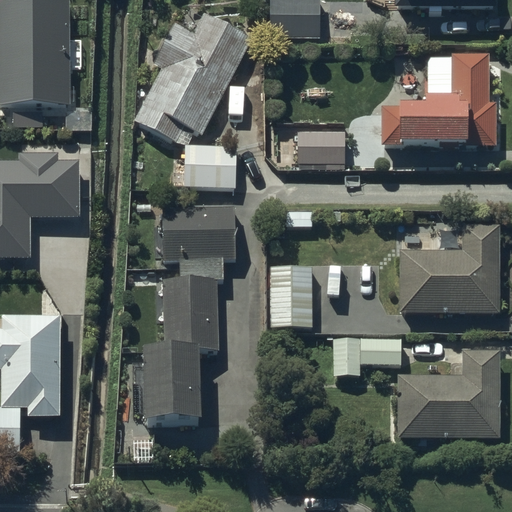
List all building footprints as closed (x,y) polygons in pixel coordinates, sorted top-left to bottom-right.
[(394,0),(394,17),(426,16),(426,23),(440,23),(440,16),(477,16),(477,18),(493,18),(493,0),(394,0)] [(320,5),(270,4),(270,47),(319,47),(320,5)] [(67,8),(0,7),(0,114),(68,114),(67,8)] [(160,79),(134,128),(176,150),(184,136),(202,143),(252,46),(204,21),(194,40),(174,29),(151,75),(160,79)] [(486,66),(449,64),(449,111),(422,112),(422,115),(384,116),(384,118),(380,118),(380,157),(395,157),(395,160),(464,159),(464,155),(494,155),(494,112),(488,111),(486,66)] [(343,140),(298,140),(297,172),(342,172),(343,140)] [(236,152),(185,152),(184,195),(236,196),(236,152)] [(76,163),(0,164),(0,262),(31,262),(31,223),(77,222),(76,163)] [(143,356),(143,375),(132,375),(132,400),(144,400),(144,435),(201,434),(199,360),(219,360),(218,289),(224,289),(224,269),(235,268),(234,214),(162,215),(163,272),(179,271),(179,289),(163,289),(164,356),(143,356)] [(424,246),(424,259),(398,259),(398,323),(498,322),(498,236),(462,236),(462,259),(448,259),(448,245),(424,246)] [(312,275),(271,275),(271,336),(312,336),(312,275)] [(2,338),(0,338),(0,378),(1,379),(0,415),(0,460),(21,461),(21,418),(28,418),(29,427),(61,426),(60,326),(2,325),(2,338)] [(400,345),(332,345),(332,384),(360,384),(360,373),(400,373),(400,345)] [(460,385),(396,385),(395,448),(498,447),(497,362),(460,362),(460,385)]
